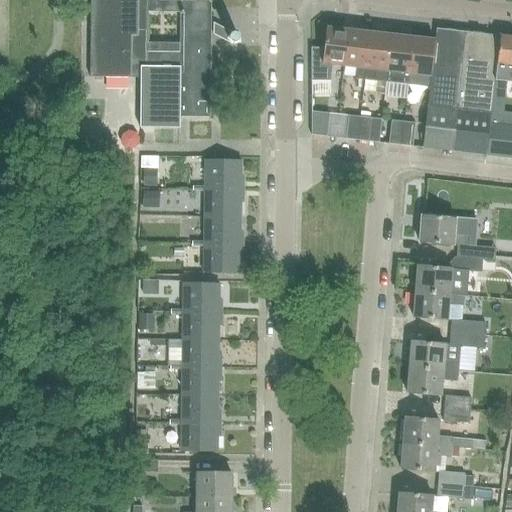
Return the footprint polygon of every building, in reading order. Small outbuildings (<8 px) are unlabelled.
[(130,72),(140,72),(139,128),(179,128),(179,117),(209,117),(211,0),(220,0),(219,0),(96,0),(96,23),(90,23),(89,77),(130,77),(130,72)] [(310,47),(310,80),(330,80),(331,63),(343,64),(347,29),(326,27),(323,47),(310,47)] [(428,86),(421,146),(449,150),(485,154),(488,124),(490,115),(501,117),(503,108),(504,93),(492,92),(494,80),(499,35),(463,31),(435,27),(434,38),(430,74),(428,86)] [(347,29),(343,64),(355,66),(354,78),(363,79),(369,32),(348,29),(348,28),(347,28),(347,29)] [(369,32),(363,79),(385,81),(390,34),(369,32)] [(390,34),(385,81),(406,84),(412,37),(391,34),(391,33),(390,33),(390,34)] [(511,36),(499,35),(494,80),(511,81),(511,36)] [(412,37),(406,84),(428,86),(430,74),(434,38),(433,38),(433,39),(412,37)] [(310,110),(310,134),(325,136),(328,112),(310,110)] [(359,117),(356,141),(378,143),(381,120),(370,119),(369,118),(369,117),(369,114),(360,113),(360,116),(360,117),(359,117)] [(345,138),(345,140),(356,141),(359,117),(348,116),(345,138)] [(390,119),(387,143),(399,144),(402,120),(390,119)] [(402,120),(399,144),(411,146),(413,122),(402,120)] [(511,126),(488,124),(485,154),(511,157),(511,126)] [(204,161),(204,189),(242,189),(242,177),(240,177),(240,161),(204,161)] [(195,179),(150,178),(150,197),(194,198),(195,179)] [(204,189),(203,216),(239,216),(240,201),(242,201),(242,189),(204,189)] [(203,216),(203,243),(242,244),(242,232),(239,232),(239,216),(203,216)] [(421,216),(419,243),(457,246),(456,258),(453,257),(453,258),(481,260),(494,261),(495,249),(467,247),(468,238),(474,238),(475,221),(455,219),(421,216)] [(203,243),(203,272),(239,272),(239,256),(242,256),(242,244),(203,243)] [(416,266),(414,293),(463,296),(465,297),(467,272),(480,273),(481,260),(453,258),(446,267),(446,269),(416,266)] [(182,284),(182,312),(221,313),(221,300),(218,300),(219,284),(182,284)] [(414,293),(412,318),(447,321),(448,305),(463,306),(463,296),(414,293)] [(182,312),(181,340),(218,340),(218,325),(220,325),(221,313),(182,312)] [(450,321),(449,334),(483,337),(484,324),(482,324),(476,323),(450,321)] [(449,334),(448,347),(474,349),(474,348),(482,349),(483,338),(483,337),(449,334)] [(181,340),(181,367),(220,368),(220,355),(217,355),(218,340),(181,340)] [(410,342),(408,368),(457,372),(458,362),(443,361),(444,345),(410,342)] [(146,365),(133,368),(136,383),(149,379),(146,365)] [(181,367),(181,394),(217,395),(217,380),(220,380),(220,368),(181,367)] [(408,368),(405,393),(440,396),(441,380),(456,382),(457,372),(408,368)] [(181,394),(180,422),(219,422),(219,410),(217,410),(217,395),(181,394)] [(444,396),(443,408),(469,411),(470,398),(444,396)] [(443,408),(442,422),(468,424),(468,422),(469,413),(469,411),(443,408)] [(404,418),(401,443),(451,447),(451,438),(437,436),(438,421),(404,418)] [(180,422),(180,451),(216,451),(217,435),(219,435),(219,422),(180,422)] [(401,443),(399,469),(434,472),(435,456),(450,458),(451,447),(401,443)] [(133,460),(133,472),(156,472),(156,462),(156,460),(135,460),(133,460)] [(437,472),(436,484),(462,487),(463,474),(437,472)] [(195,473),(195,498),(230,498),(230,473),(195,473)] [(436,484),(435,497),(461,499),(462,487),(436,484)] [(397,493),(395,511),(435,511),(430,511),(432,496),(397,493)] [(230,511),(230,498),(195,498),(194,511),(230,511)]
